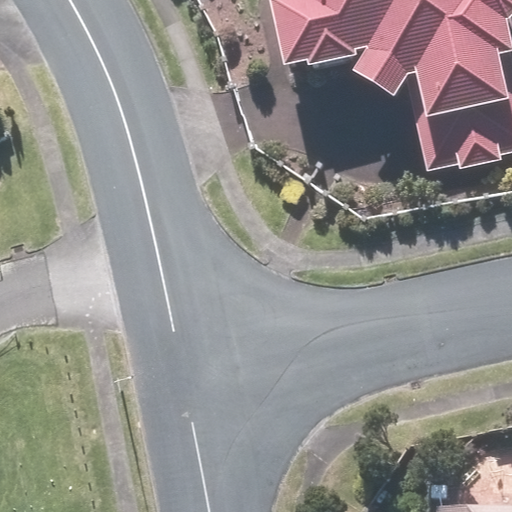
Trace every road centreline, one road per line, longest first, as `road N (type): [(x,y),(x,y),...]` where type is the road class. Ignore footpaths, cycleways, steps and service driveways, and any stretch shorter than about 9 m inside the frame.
road 1 (residential): [(69,0),(124,102),(185,357)]
road 2 (residential): [(511,308),(185,357)]
road 3 (residential): [(185,357),(205,511)]
